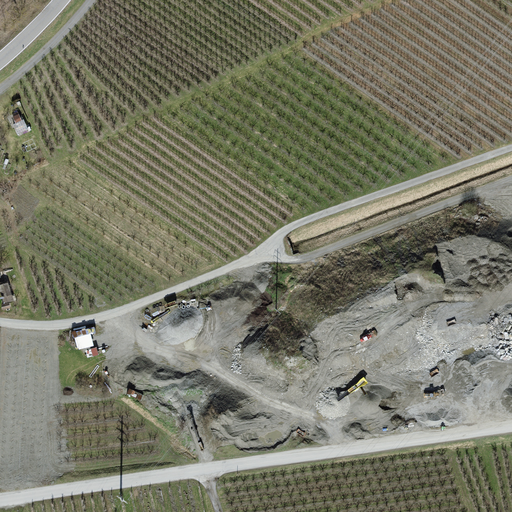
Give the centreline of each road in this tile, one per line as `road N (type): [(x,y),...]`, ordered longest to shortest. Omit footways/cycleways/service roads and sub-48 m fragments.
road 1 (unclassified): [(0,498),(511,427)]
road 2 (track): [(257,252),(294,224),(511,146)]
road 3 (track): [(0,321),(32,326),(126,310),(257,252)]
road 4 (track): [(511,179),(306,257),(257,252)]
road 5 (track): [(0,88),(90,0)]
